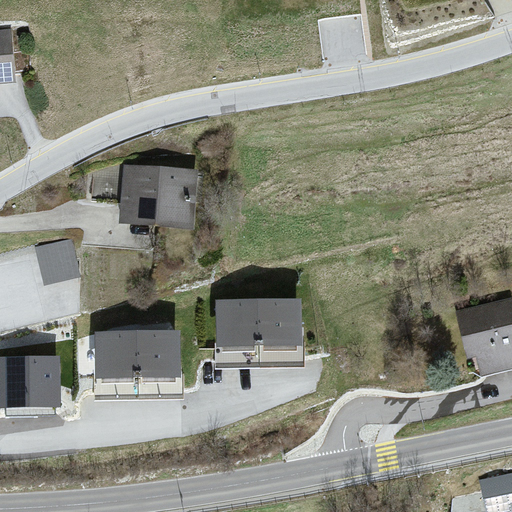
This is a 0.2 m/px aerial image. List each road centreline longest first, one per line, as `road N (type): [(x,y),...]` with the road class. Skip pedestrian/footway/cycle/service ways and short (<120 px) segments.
road 1 (residential): [(0,192),(80,146),(175,115),(413,73),(511,41)]
road 2 (tertiary): [(0,511),(85,508),(345,464)]
road 3 (residential): [(345,464),(344,427),(357,414),(410,412),(511,390)]
road 4 (tertiary): [(345,464),(511,430)]
